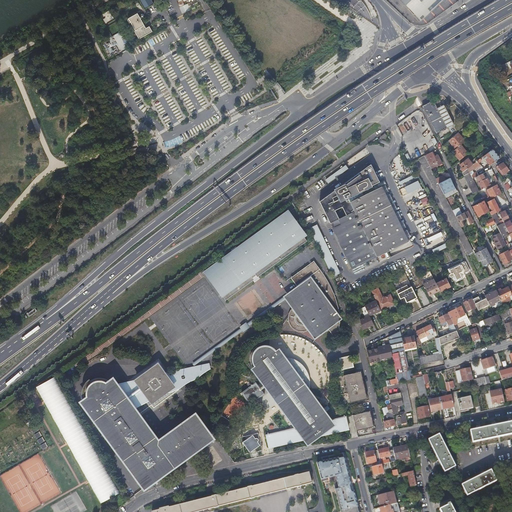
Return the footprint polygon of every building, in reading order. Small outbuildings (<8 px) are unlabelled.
[(139,0),(144,9),(154,4),(151,0),(139,0)] [(401,0),(421,21),(442,0),(401,0)] [(137,13),(128,18),(135,30),(134,31),(139,39),(152,31),(149,26),(146,28),(137,13)] [(304,74),(294,82),(296,84),(306,77),(304,74)] [(421,106),(435,133),(452,124),(442,105),(442,104),(436,108),(434,104),(432,100),(421,106)] [(457,132),(448,140),(455,149),(460,144),(463,142),(464,141),(457,132)] [(455,149),(452,151),(459,160),(467,153),(460,144),(455,149)] [(482,156),(489,165),(499,157),(492,148),(482,156)] [(428,163),(430,168),(441,162),(437,154),(433,156),(431,152),(424,155),(427,161),(428,163)] [(452,210),(444,196),(438,183),(436,179),(430,168),(428,163),(427,161),(424,155),(418,158),(467,255),(473,252),(465,236),(462,230),(460,226),(455,216),(452,210)] [(461,173),(463,175),(468,172),(467,168),(472,164),(467,158),(459,165),(461,168),(460,169),(462,172),(461,173)] [(479,158),(472,164),(467,168),(468,172),(471,170),(479,164),(477,162),(481,160),(479,158)] [(508,170),(503,162),(496,166),(495,166),(502,175),(508,170)] [(381,186),(378,182),(370,164),(341,185),(342,187),(338,189),(337,189),(337,190),(337,191),(337,192),(335,193),(334,191),(319,201),(330,223),(332,222),(334,227),(332,228),(334,233),(335,232),(339,241),(338,241),(339,241),(344,250),(343,250),(343,251),(344,251),(348,259),(352,269),(376,257),(408,241),(381,186)] [(463,176),(472,193),(478,190),(473,181),(472,178),(470,174),(469,172),(463,176)] [(484,178),(482,173),(477,175),(472,178),(473,181),(476,179),(481,189),(485,187),(489,184),(486,177),(484,178)] [(438,183),(445,180),(443,175),(436,179),(438,183)] [(454,186),(449,177),(445,180),(438,183),(444,196),(449,193),(447,190),(454,186)] [(419,180),(406,186),(409,193),(423,187),(419,180)] [(491,198),(501,193),(496,184),(491,187),(486,189),(491,198)] [(427,196),(421,199),(424,205),(430,203),(427,196)] [(494,213),(499,210),(493,198),(487,201),(491,210),(493,213),(494,213)] [(477,214),(487,209),(483,200),(473,205),(477,214)] [(458,207),(452,210),(455,216),(461,213),(458,207)] [(226,299),(277,262),(307,240),(298,229),(295,231),(291,227),(296,223),(287,210),(205,270),(226,299)] [(461,213),(455,216),(460,226),(464,224),(462,220),(470,215),(467,210),(461,213)] [(494,222),(496,226),(500,223),(503,222),(508,219),(504,210),(498,213),(502,221),(499,222),(494,213),(493,213),(490,215),(492,218),(494,222)] [(492,218),(484,222),(487,226),(494,222),(492,218)] [(511,229),(511,226),(508,219),(503,222),(508,232),(511,229)] [(499,232),(501,237),(506,235),(500,223),(496,226),(499,232)] [(316,225),(310,228),(333,276),(339,273),(316,225)] [(468,227),(462,230),(465,236),(471,233),(468,227)] [(442,231),(428,238),(430,242),(444,235),(442,231)] [(501,237),(499,232),(491,236),(498,249),(506,245),(501,237)] [(435,252),(448,247),(447,243),(434,248),(435,252)] [(474,253),(478,262),(480,260),(483,265),(492,261),(485,248),(474,253)] [(502,263),(511,258),(507,250),(498,254),(502,263)] [(343,318),(340,314),(340,312),(339,307),(336,297),(333,290),(331,285),(329,281),(325,274),(322,269),(315,260),(292,277),(298,285),(283,295),(292,308),(290,309),(289,311),(288,312),(287,315),(286,317),(286,320),(286,322),(286,324),(286,326),(288,329),(289,331),(290,333),(292,334),(294,335),(298,337),(299,337),(303,337),(306,337),(309,336),(310,335),(312,334),(315,339),(329,329),(335,337),(338,333),(339,329),(340,326),(341,323),(341,320),(343,318)] [(464,273),(468,271),(464,262),(449,269),(451,273),(450,273),(449,274),(449,275),(449,276),(450,276),(450,277),(451,277),(452,277),(455,276),(457,279),(461,277),(462,279),(466,277),(464,273)] [(451,286),(446,278),(437,282),(441,291),(451,286)] [(424,284),(429,295),(440,290),(434,279),(424,284)] [(410,301),(417,297),(412,287),(409,288),(407,285),(403,287),(410,301)] [(511,295),(511,294),(507,286),(501,290),(500,288),(495,290),(500,299),(501,300),(502,303),(511,298),(511,295)] [(406,302),(410,301),(403,287),(396,291),(397,293),(400,299),(404,297),(406,302)] [(495,290),(484,295),(485,298),(488,304),(489,306),(494,304),(493,302),(500,299),(495,290)] [(373,295),(378,304),(383,314),(397,307),(392,298),(385,301),(380,291),(373,295)] [(488,304),(485,298),(479,300),(478,297),(472,299),(473,302),(475,306),(477,309),(488,304)] [(472,299),(471,299),(470,299),(463,303),(466,311),(474,307),(472,302),(473,302),(472,299)] [(371,318),(372,319),(383,314),(378,304),(367,310),(371,318)] [(467,318),(461,305),(450,311),(447,313),(453,324),(464,319),(467,325),(470,324),(467,318)] [(35,308),(27,314),(29,317),(37,311),(35,308)] [(511,318),(509,308),(505,310),(497,313),(499,319),(501,325),(503,324),(507,333),(511,332),(511,334),(511,333),(511,322),(511,321),(511,320),(511,318)] [(447,313),(438,317),(441,326),(447,323),(448,325),(449,324),(450,325),(448,326),(449,328),(448,329),(450,330),(451,332),(453,331),(455,330),(447,313)] [(499,319),(497,313),(493,315),(482,319),(484,324),(485,326),(488,325),(487,323),(499,319)] [(372,319),(371,318),(361,323),(363,333),(376,327),(372,319)] [(480,326),(478,321),(474,323),(475,327),(479,337),(483,336),(480,326)] [(247,322),(241,325),(243,331),(250,328),(247,322)] [(433,331),(430,324),(415,331),(418,337),(415,339),(418,344),(428,339),(427,339),(433,336),(431,332),(433,331)] [(468,329),(472,340),(474,339),(479,338),(479,337),(475,327),(468,329)] [(410,379),(409,376),(409,375),(408,369),(404,351),(401,338),(399,330),(387,336),(388,341),(389,343),(390,349),(390,351),(391,356),(397,381),(410,379)] [(451,332),(438,337),(438,338),(439,344),(459,336),(455,330),(453,331),(451,332)] [(404,351),(409,350),(409,348),(415,346),(413,335),(401,338),(404,351)] [(318,436),(348,429),(344,415),(331,418),(278,346),(275,348),(274,347),(273,345),(271,344),(268,343),(265,343),(264,343),(261,343),(258,344),(257,345),(255,346),(254,347),(252,350),(251,352),(251,354),(251,358),(251,361),(253,365),(250,366),(294,426),(265,432),(268,446),(303,439),(307,444),(318,436)] [(380,358),(391,356),(390,351),(390,349),(389,343),(377,346),(377,347),(380,358)] [(369,362),(380,360),(380,358),(377,347),(366,350),(369,362)] [(418,358),(420,365),(442,359),(441,353),(418,358)] [(350,357),(339,359),(342,370),(353,368),(350,357)] [(495,370),(494,366),(496,365),(495,363),(493,363),(491,357),(480,361),(482,369),(484,369),(485,373),(495,370)] [(188,420),(158,443),(131,406),(142,398),(145,396),(147,395),(152,402),(174,386),(158,364),(120,391),(113,381),(111,382),(110,381),(108,379),(105,378),(102,377),(99,377),(97,377),(93,378),(91,380),(89,382),(87,384),(85,386),(85,388),(84,392),(84,396),(86,399),(87,401),(91,408),(91,409),(91,410),(92,411),(93,411),(94,412),(93,413),(144,485),(173,464),(172,463),(209,437),(202,427),(201,428),(199,424),(199,423),(199,422),(198,421),(197,421),(196,421),(196,422),(196,423),(196,424),(192,426),(188,420)] [(511,367),(498,372),(500,379),(510,377),(511,376),(511,367)] [(457,382),(471,379),(469,368),(454,371),(457,382)] [(360,372),(343,376),(345,385),(344,386),(346,393),(347,393),(349,402),(366,399),(360,372)] [(54,376),(34,387),(99,504),(119,493),(54,376)] [(419,399),(427,397),(424,384),(422,378),(422,376),(415,377),(419,399)] [(472,379),(474,387),(485,384),(489,382),(487,376),(483,377),(483,376),(472,379)] [(263,392),(255,380),(241,390),(242,394),(244,397),(246,399),(249,402),(263,392)] [(404,381),(397,382),(397,383),(398,386),(400,392),(402,404),(404,411),(404,412),(411,411),(404,381)] [(491,404),(503,401),(501,390),(489,392),(489,394),(491,404)] [(390,402),(392,412),(392,413),(397,412),(396,405),(402,404),(400,392),(388,395),(390,402)] [(439,397),(441,409),(453,407),(450,395),(439,397)] [(459,411),(479,406),(476,395),(456,399),(459,411)] [(427,400),(430,412),(441,409),(439,397),(431,399),(428,400),(427,400)] [(429,416),(427,406),(417,408),(419,418),(429,416)] [(369,411),(352,415),(356,430),(362,429),(363,430),(367,429),(367,428),(373,426),(369,411)] [(404,411),(399,412),(400,414),(396,415),(395,416),(396,417),(395,418),(397,424),(406,422),(404,412),(404,411)] [(384,426),(395,424),(392,413),(392,412),(390,413),(391,419),(383,421),(384,426)] [(511,419),(509,418),(508,420),(508,422),(496,424),(496,422),(492,423),(492,425),(480,428),(480,425),(476,426),(476,429),(470,430),(473,442),(511,433),(511,419)] [(259,444),(252,434),(242,441),(249,451),(259,444)] [(461,467),(445,435),(434,441),(437,446),(435,447),(437,451),(439,450),(444,461),(442,462),(444,465),(446,464),(450,473),(461,467)] [(408,445),(393,448),(394,454),(395,459),(410,456),(408,445)] [(383,449),(378,450),(381,464),(390,462),(389,459),(386,460),(385,456),(394,454),(393,448),(389,449),(383,450),(383,449)] [(381,464),(378,450),(374,451),(365,453),(367,464),(376,462),(377,465),(381,464)] [(226,451),(219,454),(223,463),(230,459),(226,451)] [(321,471),(319,472),(321,482),(328,480),(327,474),(335,472),(339,488),(335,489),(337,495),(340,511),(358,511),(353,491),(352,491),(350,485),(351,485),(343,453),(322,457),(323,461),(319,462),(321,471)] [(377,465),(372,466),(374,475),(383,472),(381,464),(377,465)] [(472,495),(501,481),(496,470),(490,473),(490,472),(486,473),(487,475),(476,480),(475,479),(472,481),(472,482),(467,485),(472,495)] [(195,500),(184,503),(169,507),(168,506),(159,508),(159,509),(151,511),(195,511),(214,507),(214,508),(218,506),(250,498),(250,499),(254,497),(297,486),(297,487),(301,486),(301,485),(312,482),(309,471),(298,474),(294,475),(278,479),(267,482),(251,486),(251,485),(247,487),(215,495),(211,496),(195,500)] [(417,485),(413,471),(402,474),(402,476),(408,475),(410,487),(417,485)] [(380,494),(378,495),(381,507),(389,505),(396,503),(397,503),(393,491),(388,492),(380,494)] [(113,497),(108,500),(111,506),(117,503),(113,497)] [(381,507),(380,507),(380,511),(381,511),(384,511),(398,511),(399,511),(397,503),(396,503),(389,505),(381,507)] [(459,511),(455,504),(455,503),(452,504),(453,505),(447,508),(446,508),(445,509),(446,511),(459,511)]
